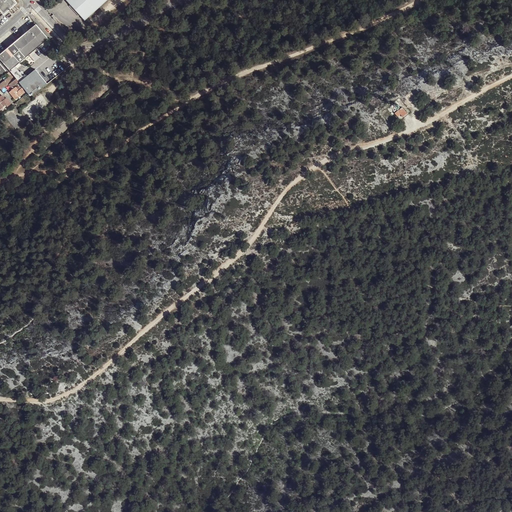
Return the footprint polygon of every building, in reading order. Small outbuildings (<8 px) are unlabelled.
[(15,2),(13,0),(0,0),(0,12),(1,14),(7,9),(12,14),(17,9),(13,5),(15,2)] [(67,0),(85,19),(106,0),(67,0)] [(16,66),(48,39),(36,24),(17,40),(0,53),(0,79),(8,72),(10,70),(16,66)] [(31,73),(28,76),(25,78),(20,72),(16,66),(10,70),(16,77),(23,85),(28,81),(30,79),(36,86),(40,83),(31,73)] [(16,77),(10,70),(8,72),(11,76),(1,85),(4,88),(16,77)] [(16,88),(10,92),(13,96),(16,94),(19,97),(25,92),(22,88),(18,90),(16,88)] [(1,97),(0,97),(0,105),(1,104),(4,107),(10,102),(7,98),(4,100),(1,97)] [(402,116),(407,112),(402,106),(394,111),(397,115),(400,113),(402,116)]
